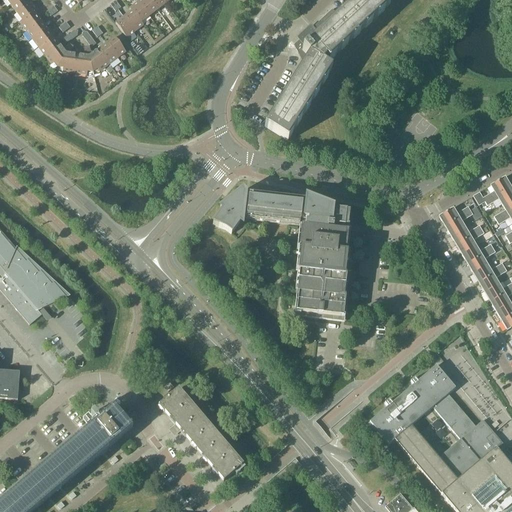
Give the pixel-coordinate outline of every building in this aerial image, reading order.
[(29,0),(17,0),(10,5),(16,14),(31,2),(29,0)] [(148,0),(141,0),(138,3),(149,17),(157,11),(148,0)] [(165,5),(161,0),(148,0),(157,11),(165,5)] [(307,65),(267,129),(286,141),(331,70),(322,64),(326,60),(327,62),(389,5),(384,0),(360,0),(355,5),(349,11),(341,19),(338,17),(332,10),(320,21),(313,27),(313,28),(312,28),(314,30),(302,42),(300,40),(299,41),(294,46),(302,62),(304,63),(307,65)] [(37,11),(31,2),(16,14),(22,21),(34,13),(37,11)] [(149,17),(138,3),(129,9),(131,12),(141,23),(149,17)] [(141,23),(131,12),(124,18),(135,32),(143,26),(141,23)] [(34,13),(22,21),(19,23),(26,32),(40,21),(34,13)] [(135,32),(124,18),(115,24),(126,39),(135,32)] [(40,21),(26,32),(32,40),(46,29),(40,21)] [(53,37),(46,29),(32,40),(38,48),(53,37)] [(53,37),(38,48),(44,56),(59,45),(53,37)] [(115,38),(106,45),(117,59),(126,53),(115,38)] [(59,45),(44,56),(51,66),(54,64),(58,68),(70,47),(68,45),(64,51),(63,51),(59,45)] [(106,45),(98,51),(109,66),(117,59),(106,45)] [(136,51),(139,55),(147,50),(143,45),(136,51)] [(73,48),(70,47),(58,68),(63,69),(62,73),(75,74),(77,56),(70,55),(69,54),(73,48)] [(89,48),(86,49),(93,73),(97,70),(99,73),(109,66),(98,51),(92,55),(91,55),(90,55),(89,48)] [(77,56),(75,74),(87,76),(87,72),(93,73),(86,49),(84,50),(86,56),(85,56),(85,57),(77,56)] [(484,203),(510,188),(504,178),(490,187),(494,192),(482,199),(479,194),(473,197),(478,207),(484,203)] [(511,199),(511,190),(510,188),(484,203),(487,207),(498,200),(502,206),(511,199)] [(243,217),(246,195),(245,195),(242,192),(243,192),(242,191),(224,206),(219,210),(222,212),(214,223),(213,225),(212,225),(215,227),(218,228),(225,231),(231,235),(240,223),(236,221),(236,216),(243,217)] [(333,209),(332,209),(312,201),(310,201),(308,200),(306,199),(305,202),(305,203),(248,196),(246,217),(249,218),(299,224),(300,224),(300,223),(305,224),(305,230),(338,233),(338,232),(338,228),(344,229),(344,228),(346,213),(332,211),(332,210),(333,209)] [(511,199),(502,206),(505,211),(494,218),(496,222),(511,212),(511,199)] [(444,227),(470,212),(467,208),(456,215),(453,209),(439,218),(444,227)] [(476,208),(470,212),(472,216),(475,221),(481,218),(476,208)] [(472,216),(470,212),(444,227),(450,237),(464,228),(461,222),(472,216)] [(511,212),(496,222),(498,226),(510,219),(511,223),(511,212)] [(464,228),(450,237),(456,246),(481,231),(479,227),(467,233),(464,228)] [(349,233),(338,232),(338,233),(305,230),(303,229),(300,229),(299,229),(297,251),(298,251),(295,271),(297,272),(295,292),(296,293),(293,317),(344,323),(347,297),(345,297),(348,276),(346,276),(348,256),(347,255),(349,233)] [(502,230),(495,234),(494,234),(497,238),(504,234),(502,230)] [(472,241),(484,235),(481,231),(456,246),(461,256),(475,247),(472,241)] [(17,246),(5,274),(0,267),(0,292),(29,326),(41,316),(37,311),(42,308),(43,309),(70,296),(17,246)] [(467,265),(492,250),(490,246),(479,252),(475,247),(461,256),(467,265)] [(492,250),(467,265),(472,274),(487,266),(483,260),(495,254),(492,250)] [(490,271),(487,266),(472,274),(478,284),(503,269),(501,265),(490,271)] [(506,272),(503,269),(478,284),(484,293),(498,285),(495,279),(506,272)] [(511,283),(501,290),(498,285),(484,293),(490,303),(511,289),(511,283)] [(511,289),(490,303),(495,312),(509,304),(506,298),(511,294),(511,289)] [(511,308),(509,304),(495,312),(501,321),(511,314),(511,308)] [(511,314),(501,321),(507,332),(511,328),(511,314)] [(413,386),(392,404),(389,400),(384,404),(387,407),(369,423),(388,446),(394,441),(399,447),(419,471),(454,511),(511,511),(511,469),(501,456),(487,440),(493,434),(482,422),(475,428),(448,395),(455,389),(436,367),(417,382),(414,379),(410,382),(413,386)] [(0,400),(17,401),(19,381),(18,381),(18,379),(13,373),(11,373),(11,372),(4,372),(4,373),(0,372),(0,400)] [(189,406),(176,391),(158,406),(180,431),(223,482),(241,467),(198,417),(200,415),(191,404),(189,406)] [(0,511),(33,511),(66,484),(96,459),(107,449),(131,429),(114,408),(102,418),(100,416),(98,417),(94,412),(90,415),(94,420),(90,424),(89,425),(89,426),(89,427),(89,428),(91,431),(80,440),(78,438),(47,464),(49,466),(3,506),(1,503),(0,504),(0,511)] [(127,453),(132,449),(134,447),(130,443),(124,449),(127,453)] [(409,511),(412,510),(412,511),(413,511),(400,495),(385,507),(389,511),(390,511),(409,511)]
